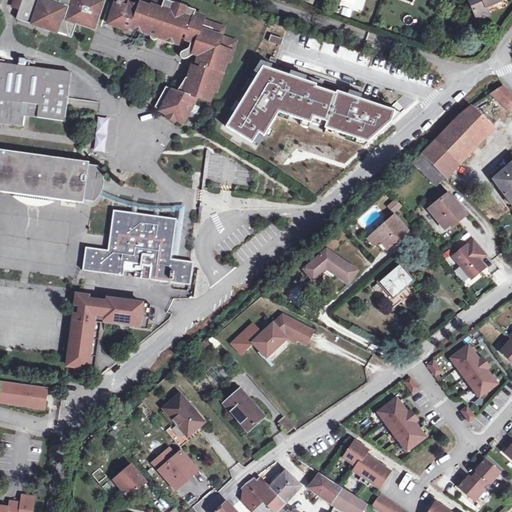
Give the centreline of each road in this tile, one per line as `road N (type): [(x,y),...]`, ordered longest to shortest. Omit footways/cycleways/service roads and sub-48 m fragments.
road 1 (residential): [(473,79),(109,389)]
road 2 (unclassified): [(410,358),(205,511)]
road 3 (residential): [(254,0),(473,79)]
road 4 (residential): [(109,389),(61,444),(42,511)]
road 5 (unclassified): [(511,286),(410,358)]
